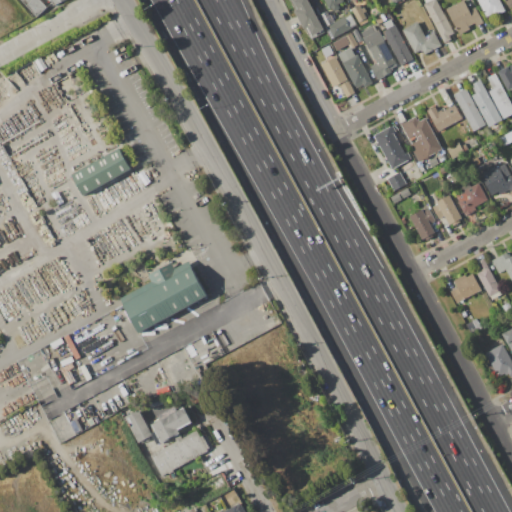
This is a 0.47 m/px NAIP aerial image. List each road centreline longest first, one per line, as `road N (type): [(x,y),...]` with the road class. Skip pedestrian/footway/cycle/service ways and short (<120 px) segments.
road 1 (residential): [(120,0),(398,511)]
road 2 (motorway): [(175,0),(450,511)]
road 3 (motorway): [(491,511),(273,107)]
road 4 (residential): [(333,132),(490,422)]
road 5 (residential): [(333,132),(511,35)]
road 6 (residential): [(266,0),(333,132)]
road 7 (residential): [(205,398),(266,511)]
road 8 (motorway): [(273,107),(215,0)]
